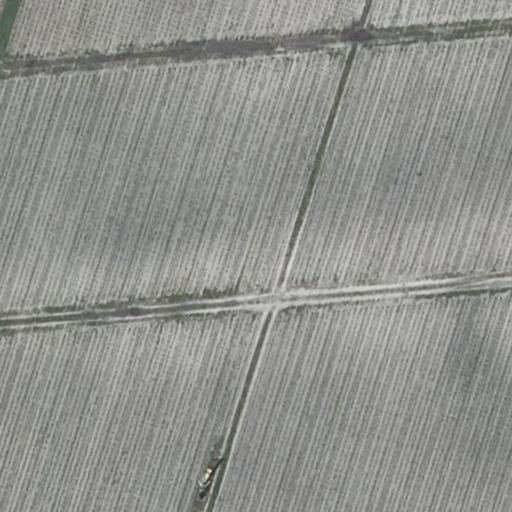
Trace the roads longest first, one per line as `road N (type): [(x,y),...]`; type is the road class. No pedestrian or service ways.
road 1 (track): [(0,69),(511,24)]
road 2 (track): [(0,323),(511,278)]
road 3 (track): [(357,38),(205,511)]
